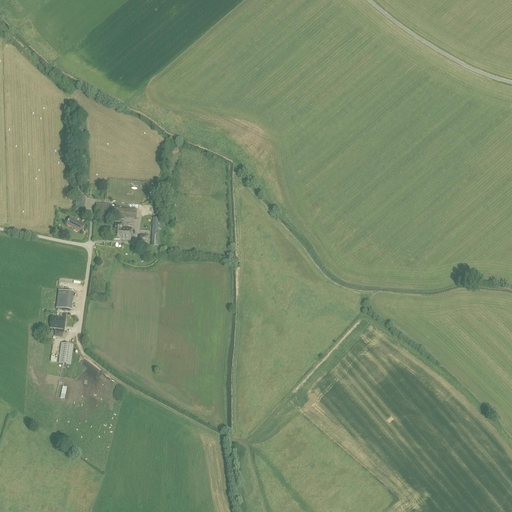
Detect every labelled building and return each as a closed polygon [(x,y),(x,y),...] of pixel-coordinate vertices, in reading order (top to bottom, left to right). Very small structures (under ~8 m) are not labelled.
[(86,197),(76,196),(75,207),(85,208),(86,197)] [(137,210),(109,208),(109,207),(109,205),(96,204),(96,206),(95,216),(136,219),(137,210)] [(85,225),(70,217),(67,225),(81,232),(85,225)] [(158,247),(160,218),(153,218),(152,246),(158,247)] [(131,240),(132,227),(122,226),(123,225),(122,225),(115,225),(114,239),(116,239),(131,240)] [(141,235),(140,245),(148,245),(149,235),(141,235)] [(56,308),(71,310),(74,292),(59,290),(56,308)] [(64,329),(66,318),(52,316),(50,327),(64,329)] [(73,345),(61,343),(59,363),(71,365),(73,345)]
